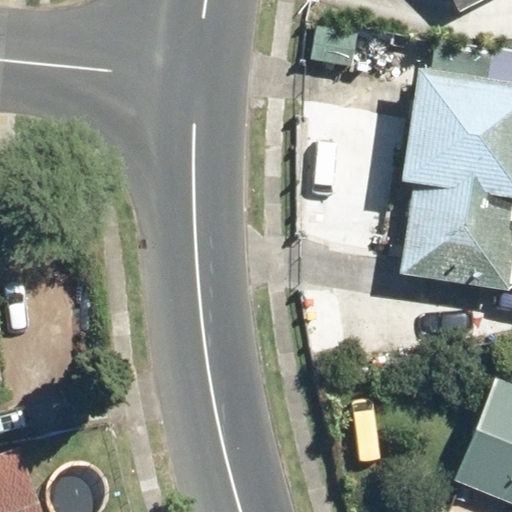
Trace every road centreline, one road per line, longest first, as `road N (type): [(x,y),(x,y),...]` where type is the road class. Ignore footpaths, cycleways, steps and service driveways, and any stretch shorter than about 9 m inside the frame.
road 1 (tertiary): [(242,511),(190,249),(198,67)]
road 2 (residential): [(198,67),(0,51)]
